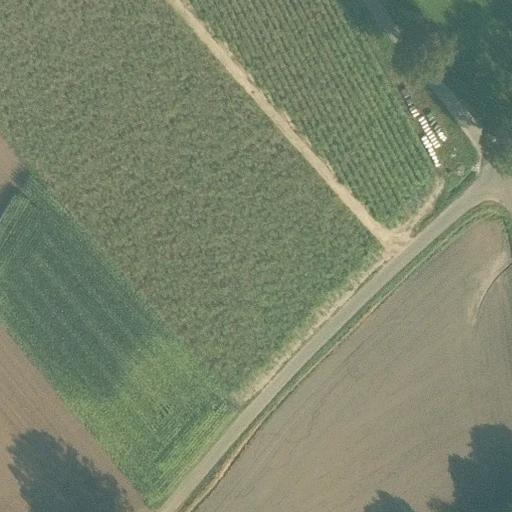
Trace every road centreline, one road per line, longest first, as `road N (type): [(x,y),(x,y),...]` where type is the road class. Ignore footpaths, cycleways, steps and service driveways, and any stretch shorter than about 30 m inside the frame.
road 1 (unclassified): [(168,511),(305,356),(501,175)]
road 2 (unclassified): [(369,0),(501,175)]
